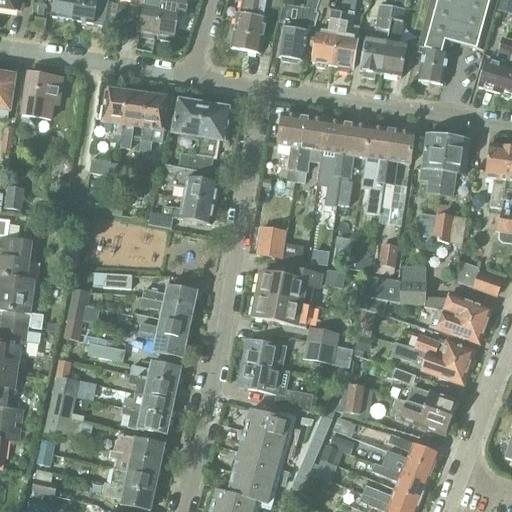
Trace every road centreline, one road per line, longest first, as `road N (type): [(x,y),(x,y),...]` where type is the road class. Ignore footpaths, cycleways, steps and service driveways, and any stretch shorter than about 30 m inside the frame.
road 1 (residential): [(183,511),(259,91)]
road 2 (residential): [(511,129),(259,91)]
road 3 (residential): [(188,80),(0,52)]
road 4 (residential): [(460,473),(511,342)]
